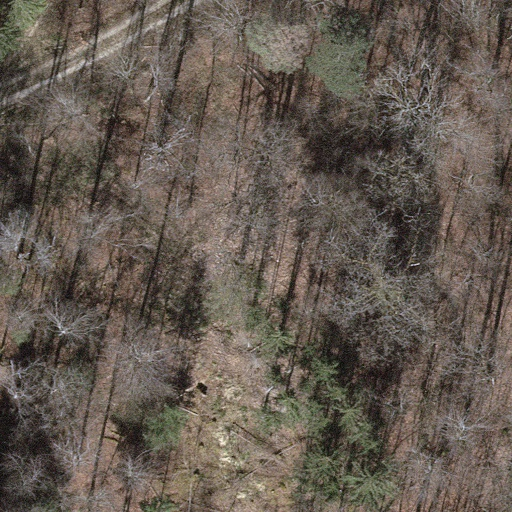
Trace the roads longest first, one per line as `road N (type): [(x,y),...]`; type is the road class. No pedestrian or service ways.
road 1 (track): [(21,91),(181,0)]
road 2 (track): [(0,103),(21,91),(58,0)]
